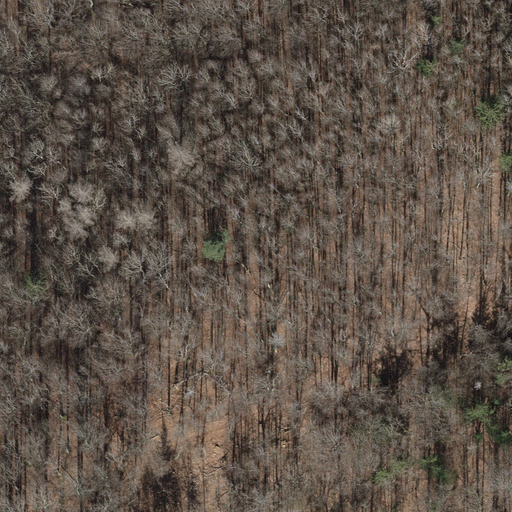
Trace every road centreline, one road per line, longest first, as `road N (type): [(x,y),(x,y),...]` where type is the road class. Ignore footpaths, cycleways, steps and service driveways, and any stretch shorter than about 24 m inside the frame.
road 1 (track): [(121,511),(167,460),(335,376)]
road 2 (track): [(511,281),(335,376)]
